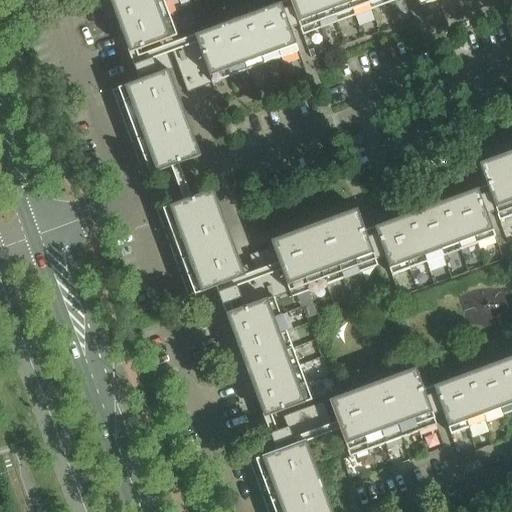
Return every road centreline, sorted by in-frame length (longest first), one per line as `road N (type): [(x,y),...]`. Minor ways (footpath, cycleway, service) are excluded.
road 1 (residential): [(130,197),(511,59)]
road 2 (residential): [(130,197),(245,511)]
road 3 (tertiary): [(0,257),(92,511)]
road 4 (residential): [(62,0),(130,197)]
road 5 (tertiary): [(141,511),(85,357)]
road 6 (tertiary): [(85,357),(91,318),(73,237),(87,218)]
road 7 (tertiary): [(85,357),(34,237)]
road 8 (residential): [(391,511),(511,467)]
